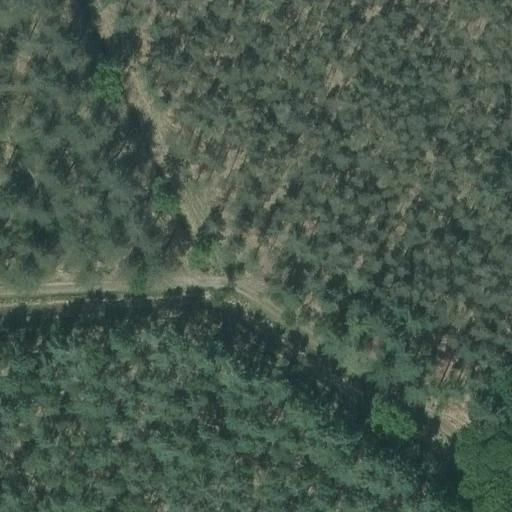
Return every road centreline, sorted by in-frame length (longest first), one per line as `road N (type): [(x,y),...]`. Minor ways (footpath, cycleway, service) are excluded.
road 1 (track): [(62,0),(190,284),(238,287),(357,380),(511,478)]
road 2 (track): [(190,284),(0,292)]
